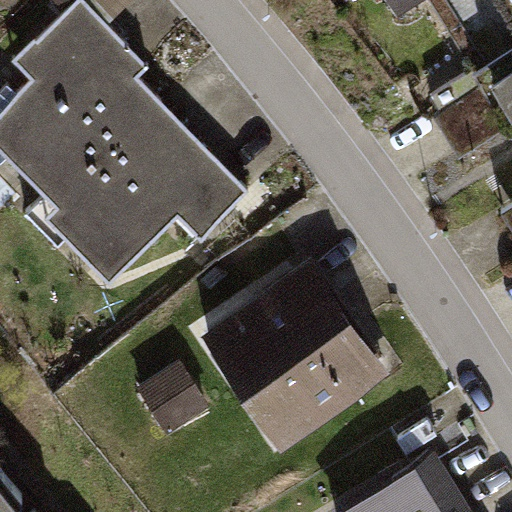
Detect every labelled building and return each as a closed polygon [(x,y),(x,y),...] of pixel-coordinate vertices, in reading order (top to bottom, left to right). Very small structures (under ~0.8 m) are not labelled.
[(14,54),(32,72),(0,102),(0,140),(45,189),(26,208),(57,242),(68,232),(109,271),(177,203),(198,226),(246,186),(136,75),(148,62),(88,0),(74,0),(38,36),(34,33),(14,54)] [(511,0),(431,0),(471,61),(424,90),(462,147),(511,115),(511,0)] [(392,367),(312,251),(200,328),(280,444),(392,367)] [(178,357),(138,383),(165,425),(205,399),(178,357)] [(472,511),(432,448),(330,511),(472,511)] [(0,511),(32,511),(0,473),(0,511)]
